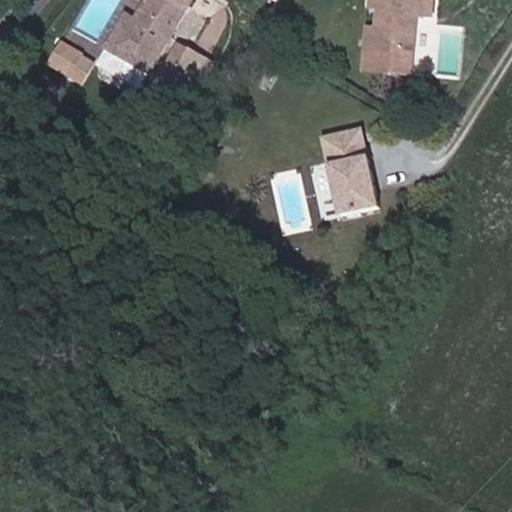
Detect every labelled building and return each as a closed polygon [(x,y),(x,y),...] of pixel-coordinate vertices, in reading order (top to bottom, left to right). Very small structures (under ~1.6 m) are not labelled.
[(361,0),(360,17),(369,17),(368,38),(367,57),(358,56),(357,80),(404,83),(407,35),(404,30),(404,26),(408,22),(425,23),(426,0),(361,0)] [(99,61),(141,86),(176,25),(146,7),(129,39),(116,32),(99,61)] [(367,57),(368,38),(359,37),(358,56),(367,57)] [(167,72),(178,79),(187,63),(177,57),(167,72)] [(252,72),(258,62),(250,57),(244,68),(252,72)] [(179,108),(188,113),(209,76),(187,63),(178,79),(167,72),(140,118),(164,133),(179,108)] [(53,89),(72,100),(84,81),(65,70),(53,89)] [(265,100),(275,84),(261,76),(252,92),(265,100)] [(377,218),(366,173),(366,169),(326,178),(337,227),(377,218)]
